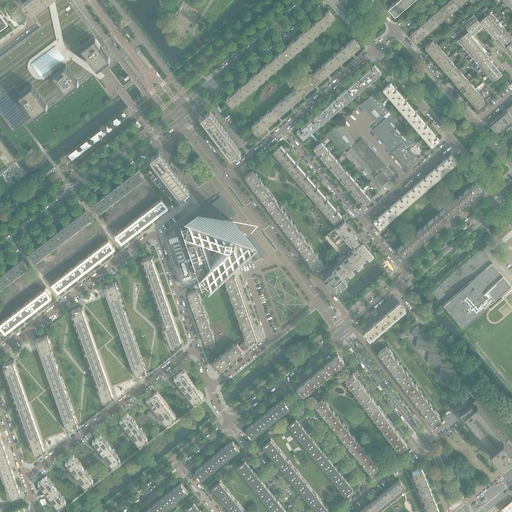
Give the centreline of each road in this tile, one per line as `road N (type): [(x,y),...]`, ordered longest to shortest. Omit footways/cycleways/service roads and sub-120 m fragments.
road 1 (tertiary): [(0,258),(182,117)]
road 2 (tertiary): [(170,114),(0,245)]
road 3 (residential): [(24,474),(195,348)]
road 4 (residential): [(153,234),(0,350)]
road 5 (tertiary): [(182,117),(317,0)]
road 6 (tertiary): [(305,0),(179,106)]
road 7 (residential): [(320,301),(227,174)]
road 8 (residential): [(279,380),(370,488)]
road 9 (residential): [(320,301),(211,388)]
road 10 (residential): [(280,129),(374,48)]
road 11 (residential): [(406,274),(499,194)]
road 12 (residential): [(359,219),(452,139)]
road 13 (residential): [(474,124),(394,32)]
road 14 (residential): [(195,348),(153,234)]
